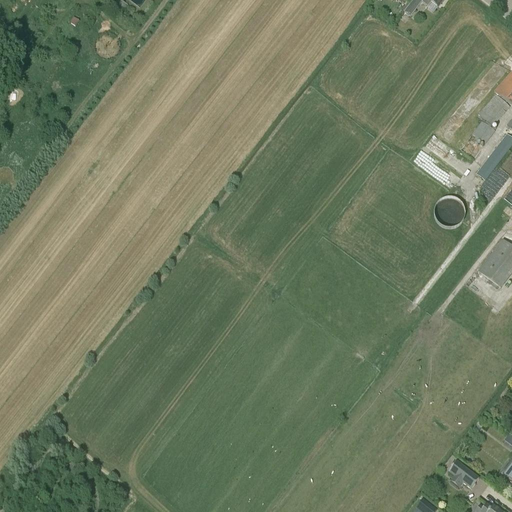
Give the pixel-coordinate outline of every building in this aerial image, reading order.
[(421,3),(422,4),(427,8),(430,3),(437,9),(443,0),(413,0),(410,5),(403,13),(409,18),(421,3)] [(123,13),(128,7),(121,1),(116,8),(123,13)] [(401,11),(403,13),(410,5),(408,3),(401,11)] [(511,72),(494,93),(511,108),(511,106),(511,72)] [(494,132),(482,123),(472,136),(484,145),(494,132)] [(511,140),(506,137),(476,176),(484,182),(511,146),(511,140)] [(433,214),(433,215),(433,217),(434,218),(434,219),(434,221),(435,222),(436,223),(436,224),(437,225),(438,226),(439,227),(440,228),(442,229),(443,229),(444,230),(446,230),(447,230),(448,230),(450,230),(451,230),(452,230),(454,230),(455,229),(456,229),(458,228),(459,227),(460,226),(461,225),(462,224),(462,223),(463,222),(464,220),(464,219),(464,218),(465,216),(465,215),(465,214),(465,212),(464,211),(464,210),(463,208),(463,207),(462,206),(461,205),(460,204),(459,203),(458,202),(457,201),(456,200),(454,200),(453,199),(452,199),(450,199),(449,199),(447,199),(446,199),(445,200),(443,200),(442,201),(441,201),(440,202),(439,203),(438,204),(437,205),(436,206),(435,207),(434,208),(434,210),(434,211),(433,212),(433,214)] [(511,275),(511,250),(506,246),(483,271),(501,287),(511,275)] [(456,463),(448,474),(470,491),(478,480),(456,463)] [(511,466),(503,478),(511,484),(511,466)] [(422,502),(415,511),(417,511),(435,511),(436,511),(422,502)]
